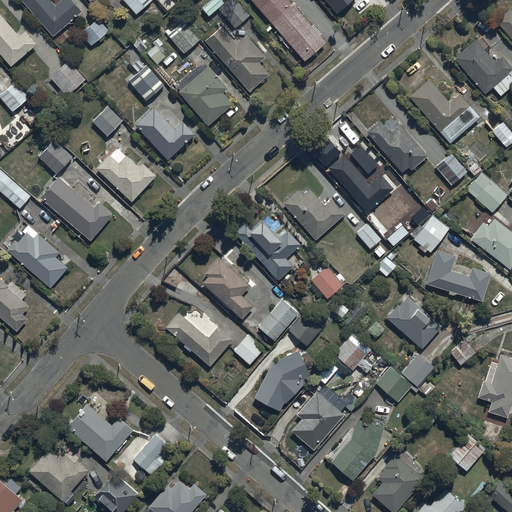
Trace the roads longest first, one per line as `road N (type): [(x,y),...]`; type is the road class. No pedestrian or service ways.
road 1 (residential): [(433,0),(197,209),(86,324)]
road 2 (residential): [(86,324),(308,511)]
road 3 (residential): [(86,324),(0,427)]
